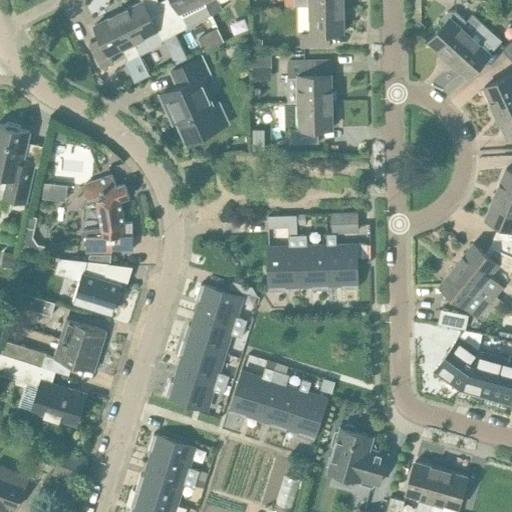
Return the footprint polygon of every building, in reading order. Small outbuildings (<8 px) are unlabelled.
[(176,30),(161,0),(160,1),(164,9),(151,15),(143,0),(142,0),(118,12),(140,53),(160,43),(161,38),(176,30)] [(161,0),(176,30),(210,13),(211,14),(213,13),(206,0),(161,0)] [(206,0),(213,13),(223,8),(219,1),(221,0),(206,0)] [(310,4),(310,5),(311,31),(300,31),(300,47),(330,47),(329,31),(344,31),(343,4),(310,4)] [(450,58),(482,22),(473,13),(467,20),(455,10),(447,11),(441,18),(444,21),(429,39),(450,58)] [(110,53),(123,46),(129,59),(140,53),(118,12),(95,24),(102,38),(89,45),(101,70),(115,63),(110,53)] [(482,22),(450,58),(469,75),(502,39),(482,22)] [(510,57),(511,56),(511,38),(502,46),(510,57)] [(262,53),(262,39),(250,39),(250,53),(262,53)] [(262,53),(250,53),(250,66),(271,66),(271,53),(262,53)] [(168,69),(176,87),(161,94),(169,111),(174,109),(188,139),(227,121),(218,102),(213,105),(203,83),(213,78),(202,54),(168,69)] [(299,98),(331,97),(330,59),(289,60),(290,74),(299,73),(299,98)] [(496,109),(511,102),(511,72),(485,84),(496,109)] [(331,97),(299,98),(299,101),(284,101),(285,128),(289,128),(290,143),(318,143),(318,127),(332,127),(331,97)] [(511,102),(496,109),(506,133),(511,130),(511,102)] [(7,120),(4,124),(0,123),(0,172),(7,174),(2,197),(27,203),(36,163),(23,160),(30,130),(22,128),(19,123),(7,120)] [(252,135),(252,151),(265,151),(265,136),(252,135)] [(495,191),(511,197),(511,168),(505,166),(495,191)] [(129,195),(125,183),(117,186),(112,174),(85,183),(89,195),(84,196),(86,203),(98,201),(102,226),(82,229),(82,234),(86,234),(86,249),(133,248),(132,221),(125,221),(124,195),(129,195)] [(485,216),(511,226),(511,197),(495,191),(485,216)] [(356,212),(332,213),(332,229),(344,228),(344,224),(356,224),(356,212)] [(26,215),(22,238),(33,240),(37,216),(26,215)] [(298,234),(299,283),(312,283),(312,288),(329,287),(329,282),(328,282),(327,245),(306,245),(306,233),(298,234)] [(336,244),(336,233),(327,233),(327,245),(328,282),(329,282),(341,282),(341,287),(358,287),(357,281),(358,281),(357,244),(336,244)] [(287,283),(299,283),(298,234),(288,234),(289,246),(268,246),(269,284),(270,284),(271,290),(287,289),(287,283)] [(511,254),(494,246),(489,253),(473,240),(456,261),(497,294),(504,286),(489,274),(498,264),(511,269),(511,254)] [(113,311),(121,283),(110,280),(112,274),(107,272),(111,263),(79,258),(61,257),(56,272),(81,279),(75,299),(113,311)] [(497,294),(456,261),(439,282),(480,316),(497,294)] [(244,327),(247,318),(236,315),(242,295),(206,284),(197,312),(244,327)] [(22,291),(18,303),(51,314),(55,302),(22,291)] [(256,303),(258,295),(249,293),(247,300),(256,303)] [(464,329),(465,329),(468,314),(440,308),(438,323),(464,329)] [(241,336),(244,327),(197,312),(188,340),(183,338),(183,339),(224,352),(230,332),(241,336)] [(61,337),(101,350),(107,330),(67,317),(61,337)] [(482,332),(465,329),(464,329),(459,336),(458,335),(435,368),(450,379),(448,381),(443,383),(442,389),(447,392),(452,390),(453,385),(455,382),(462,388),(511,402),(511,398),(511,358),(480,349),(479,349),(482,332)] [(101,350),(61,337),(54,357),(46,354),(46,352),(5,339),(1,352),(69,373),(72,362),(94,369),(101,350)] [(183,356),(179,368),(226,383),(229,374),(218,371),(224,352),(183,339),(178,355),(183,356)] [(69,373),(1,352),(0,353),(0,373),(39,385),(32,409),(77,424),(87,393),(52,382),(56,370),(68,374),(69,373)] [(237,367),(240,357),(232,355),(229,365),(237,367)] [(261,377),(242,370),(229,412),(245,417),(247,412),(259,416),(275,368),(277,362),(267,359),(261,377)] [(207,408),(213,388),(224,391),(226,383),(179,368),(175,380),(170,379),(165,395),(207,408)] [(289,373),(287,372),(275,368),(259,416),(271,420),(269,425),(285,430),(299,389),(286,384),(289,373)] [(327,398),(308,392),(312,380),(302,377),(299,389),(285,430),(286,430),(288,425),(299,429),(297,434),(314,439),(327,398)] [(328,470),(359,478),(360,483),(372,486),(376,482),(379,483),(388,452),(376,448),(376,446),(374,441),(372,441),(373,434),(356,430),(355,426),(346,423),(343,426),(340,425),(339,429),(334,431),(331,443),(334,447),(328,470)] [(188,465),(195,445),(153,432),(148,449),(152,450),(149,462),(206,480),(209,471),(199,468),(199,469),(188,465)] [(61,450),(54,468),(76,477),(83,459),(61,450)] [(432,499),(441,467),(414,460),(405,491),(420,496),(415,511),(428,511),(432,499)] [(6,511),(9,507),(16,510),(30,474),(0,462),(0,511),(6,511)] [(140,473),(136,488),(177,501),(183,483),(194,486),(194,484),(204,487),(206,480),(149,462),(145,475),(140,473)] [(432,499),(457,506),(466,475),(441,467),(432,499)] [(135,506),(132,511),(173,511),(177,501),(136,488),(131,505),(135,506)] [(391,496),(386,511),(400,511),(404,500),(391,496)]
